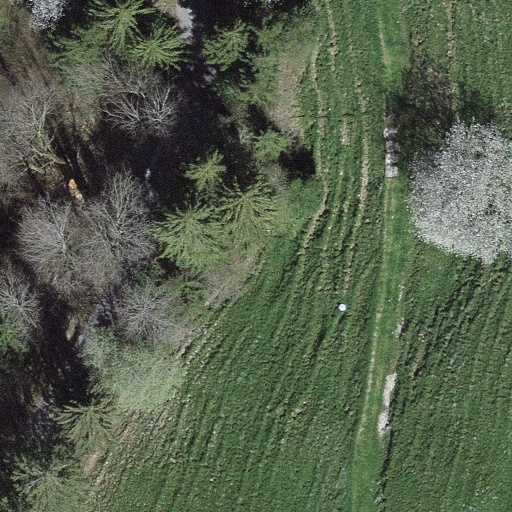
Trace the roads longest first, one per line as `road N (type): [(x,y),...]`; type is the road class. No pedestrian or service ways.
road 1 (unclassified): [(198,0),(193,103),(133,262),(51,396),(0,502)]
road 2 (track): [(362,511),(400,240),(401,139),(371,0)]
